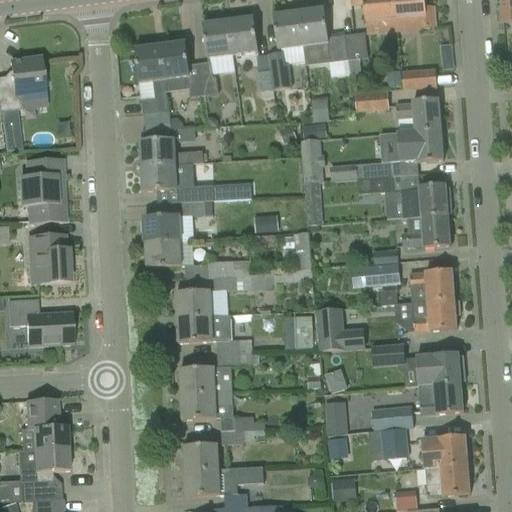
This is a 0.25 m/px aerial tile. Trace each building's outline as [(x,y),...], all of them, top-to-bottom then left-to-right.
[(397,20),(394,0),(351,0),(352,11),(363,10),(365,22),(397,20)] [(394,0),(397,20),(418,18),(419,31),(436,30),(434,9),(426,10),(424,0),(394,0)] [(511,0),(508,0),(509,5),(501,5),(503,26),(511,24),(511,0)] [(296,16),(301,49),(303,69),(348,64),(345,40),(328,42),(324,12),(296,16)] [(301,49),(296,16),(273,19),(278,52),(301,49)] [(254,21),(228,25),(232,58),(259,55),(254,21)] [(208,61),(232,58),(228,25),(203,28),(208,61)] [(349,63),(369,61),(366,36),(346,39),(349,63)] [(165,95),(167,95),(189,93),(190,101),(203,100),(198,68),(189,69),(186,46),(159,50),(165,95)] [(142,104),(144,118),(169,115),(165,95),(159,50),(135,53),(139,87),(154,85),(156,103),(142,104)] [(287,68),(284,69),(282,57),(269,59),(274,94),(290,91),(287,68)] [(274,94),(269,59),(257,60),(262,95),(274,94)] [(21,99),(44,96),(44,90),(48,90),(46,76),(42,77),(40,62),(10,66),(12,84),(0,85),(0,114),(16,113),(22,112),(21,99)] [(453,65),(442,66),(442,74),(454,73),(453,65)] [(203,100),(218,98),(216,81),(214,81),(212,66),(198,68),(203,100)] [(402,77),(404,93),(436,91),(435,74),(402,77)] [(387,77),(388,92),(401,90),(399,75),(387,77)] [(388,95),(355,98),(357,116),(390,113),(388,95)] [(411,120),(413,134),(441,132),(439,103),(410,105),(410,108),(396,109),(397,121),(411,120)] [(328,104),(312,105),(314,125),(330,124),(328,104)] [(16,113),(0,114),(0,121),(5,156),(22,153),(16,113)] [(146,136),(172,134),(170,123),(169,115),(144,118),(146,136)] [(209,132),(219,131),(219,125),(213,120),(209,120),(208,122),(209,132)] [(177,122),(170,123),(172,134),(178,134),(178,133),(183,133),(183,126),(177,122)] [(317,142),(317,128),(303,129),(303,143),(317,142)] [(292,130),(283,133),(288,145),(297,142),(292,130)] [(398,135),(400,165),(416,163),(417,167),(444,165),(441,132),(413,134),(398,135)] [(176,147),(179,147),(178,134),(172,134),(146,136),(142,136),(142,145),(140,145),(141,170),(193,167),(203,167),(203,155),(176,157),(176,147)] [(301,145),(304,187),(315,187),(319,186),(324,186),(321,153),(319,153),(318,144),(301,145)] [(64,207),(57,207),(56,186),(63,186),(62,164),(26,166),(27,182),(20,182),(21,210),(28,210),(29,226),(65,225),(64,207)] [(392,165),(357,167),(357,171),(339,172),(339,184),(358,183),(358,182),(393,180),(392,165)] [(181,194),(182,207),(211,205),(226,204),(224,189),(214,190),(194,191),(193,167),(141,170),(143,196),(181,194)] [(394,194),(393,180),(358,182),(358,183),(358,196),(394,194)] [(319,186),(315,187),(304,187),(305,200),(320,199),(319,186)] [(447,205),(446,189),(417,191),(417,192),(401,193),(404,221),(420,219),(448,217),(453,217),(452,205),(447,205)] [(182,207),(183,219),(211,218),(211,205),(182,207)] [(322,229),(321,215),(307,216),(308,230),(322,229)] [(448,217),(420,219),(421,237),(402,238),(403,250),(423,248),(423,252),(451,250),(448,217)] [(145,246),(180,244),(178,219),(144,221),(145,246)] [(277,219),(266,220),(267,236),(279,235),(277,219)] [(287,255),(309,253),(307,237),(285,239),(287,255)] [(37,288),(69,286),(67,254),(65,254),(64,239),(29,241),(29,257),(35,256),(37,288)] [(186,283),(213,281),(252,278),(251,264),(211,266),(211,268),(194,269),(194,266),(193,244),(180,245),(180,244),(145,246),(147,272),(185,270),(186,283)] [(373,256),(374,269),(398,267),(397,254),(373,256)] [(353,291),(400,287),(398,267),(374,269),(351,271),(353,291)] [(274,276),(252,278),(213,281),(214,294),(236,293),(273,291),(273,288),(305,285),(313,284),(312,274),(298,275),(274,277),(274,276)] [(409,277),(412,309),(455,305),(452,274),(409,277)] [(396,294),(380,295),(381,310),(397,309),(396,294)] [(177,321),(213,320),(212,295),(176,296),(177,321)] [(26,329),(28,351),(72,349),(71,317),(38,318),(37,303),(7,305),(9,330),(26,329)] [(455,305),(412,309),(414,337),(457,333),(456,319),(461,319),(460,305),(455,305)] [(315,315),(317,334),(319,356),(365,352),(364,332),(344,334),(342,313),(315,315)] [(230,319),(213,320),(177,321),(179,347),(217,346),(217,359),(253,358),(252,354),(252,344),(231,345),(230,319)] [(295,321),(296,354),(313,353),(312,320),(295,321)] [(397,368),(405,367),(405,362),(404,352),(371,355),(373,370),(397,368)] [(418,390),(419,391),(461,388),(461,385),(466,385),(465,371),(460,372),(459,357),(416,360),(418,390)] [(253,358),(217,359),(218,372),(180,373),(181,398),(232,396),(231,372),(259,371),(259,359),(253,359),(253,358)] [(309,368),(310,379),(320,378),(320,367),(309,368)] [(309,392),(321,392),(320,379),(308,380),(309,392)] [(343,386),(330,391),(332,397),(345,392),(343,386)] [(464,416),(461,388),(419,391),(421,420),(464,416)] [(182,424),(217,423),(217,410),(233,409),(232,396),(181,398),(182,424)] [(57,403),(26,405),(23,405),(25,434),(31,434),(32,454),(68,453),(67,430),(58,431),(57,403)] [(406,432),(414,431),(412,411),(371,414),(373,435),(374,435),(406,432)] [(254,425),(254,422),(234,423),(221,423),(221,435),(244,434),(254,434),(254,425)] [(348,437),(347,427),(326,429),(327,439),(348,437)] [(408,460),(406,432),(374,435),(376,463),(408,460)] [(244,434),(221,435),(222,449),(244,448),(244,446),(244,434)] [(421,443),(423,472),(468,469),(466,441),(421,443)] [(338,452),(346,451),(345,442),(328,445),(331,462),(339,461),(338,452)] [(220,449),(184,450),(185,475),(221,474),(220,449)] [(61,488),(56,483),(52,480),(50,480),(50,476),(69,475),(68,453),(32,454),(18,455),(20,506),(31,505),(61,504),(61,488)] [(470,499),(468,469),(423,472),(423,473),(425,474),(426,488),(425,488),(426,501),(470,499)] [(221,474),(185,475),(186,501),(222,500),(221,486),(237,485),(237,489),(264,487),(263,471),(236,472),(221,474)] [(348,504),(347,482),(332,483),(333,505),(348,504)] [(396,511),(416,511),(415,495),(395,496),(396,511)] [(247,511),(247,499),(224,500),(225,511),(247,511)]
